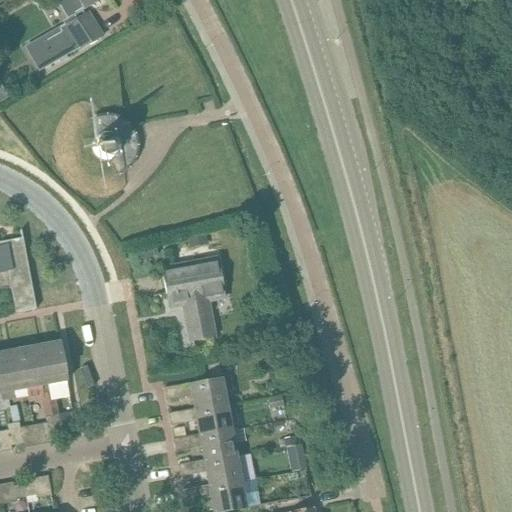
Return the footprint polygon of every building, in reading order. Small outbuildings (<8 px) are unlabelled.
[(78,0),(84,10),(92,6),(101,0),(58,0),(61,3),(65,0),(78,0)] [(64,28),(79,52),(102,37),(88,14),(64,28)] [(114,133),(111,132),(107,132),(103,132),(98,134),(95,138),(93,142),(92,147),(93,152),(95,156),(98,158),(102,160),(107,161),(112,160),(116,158),(119,155),(121,152),(122,147),(121,142),(118,136),(114,133)] [(0,273),(8,272),(15,314),(36,310),(21,231),(20,231),(21,239),(15,240),(16,244),(0,247),(0,273)] [(206,234),(187,237),(189,249),(208,245),(206,234)] [(156,247),(138,250),(140,260),(158,256),(156,247)] [(169,309),(174,308),(183,307),(189,342),(215,338),(215,337),(209,338),(202,303),(208,302),(207,293),(222,290),(216,258),(215,258),(216,259),(184,265),(184,266),(185,266),(186,268),(162,273),(169,309)] [(52,385),(67,382),(59,342),(39,346),(48,394),(54,393),(52,385)] [(42,395),(48,394),(39,346),(19,350),(27,389),(40,387),(42,395)] [(13,392),(27,389),(19,350),(0,353),(0,356),(8,401),(15,400),(13,392)] [(2,402),(8,401),(0,356),(0,394),(1,394),(2,402)] [(221,377),(219,365),(207,366),(209,379),(221,377)] [(195,412),(227,406),(222,380),(190,386),(189,384),(183,385),(164,389),(166,401),(191,396),(194,410),(195,412)] [(281,396),(266,399),(269,410),(283,407),(281,396)] [(199,438),(232,432),(227,406),(195,412),(194,410),(168,414),(171,426),(196,422),(199,435),(199,438)] [(73,419),(59,421),(58,415),(52,417),(56,438),(62,437),(63,441),(77,439),(73,419)] [(50,439),(56,438),(52,417),(46,418),(50,439)] [(17,446),(23,444),(19,423),(13,424),(17,446)] [(11,447),(17,446),(13,424),(7,425),(11,447)] [(204,463),(236,457),(232,432),(199,438),(199,435),(173,440),(175,452),(201,447),(204,461),(204,463)] [(294,438),(284,440),(286,447),(286,448),(296,446),(294,438)] [(301,447),(287,449),(289,458),(303,455),(301,447)] [(209,489),(241,483),(236,457),(204,463),(204,461),(178,465),(180,477),(206,472),(208,486),(209,489)] [(23,485),(26,498),(36,496),(34,483),(23,485)] [(213,511),(229,511),(233,511),(246,509),(241,483),(209,489),(208,486),(183,491),(185,503),(211,498),(213,511)] [(15,500),(26,498),(23,485),(13,487),(15,500)]
